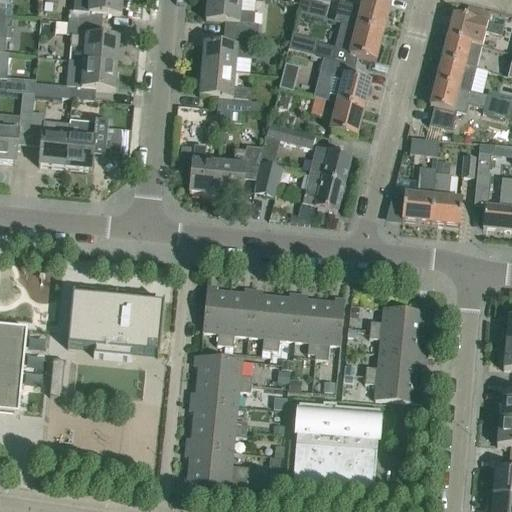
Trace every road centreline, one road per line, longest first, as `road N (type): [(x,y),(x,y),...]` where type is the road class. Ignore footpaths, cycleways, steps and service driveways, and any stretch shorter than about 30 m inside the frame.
road 1 (residential): [(188,235),(162,511)]
road 2 (residential): [(358,249),(421,0)]
road 3 (residential): [(450,511),(471,269)]
road 4 (residential): [(147,231),(168,0)]
road 5 (residential): [(358,249),(188,235)]
road 6 (residential): [(147,231),(0,218)]
